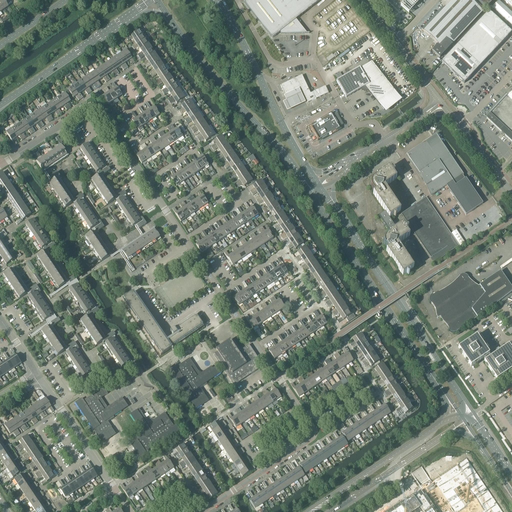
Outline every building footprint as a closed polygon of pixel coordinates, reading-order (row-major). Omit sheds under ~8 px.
[(0,0),(0,3),(1,5),(4,10),(8,7),(3,0),(0,0)] [(247,0),(244,3),(272,39),(280,32),(281,34),(280,34),(309,34),(306,34),(302,29),(300,26),(295,19),(298,17),(298,18),(320,0),(247,0)] [(400,0),(411,9),(420,0),(400,0)] [(432,50),(440,57),(482,12),(469,0),(452,0),(423,31),(437,45),(432,50)] [(476,0),(486,9),(494,0),(476,0)] [(511,14),(498,2),(492,8),(511,26),(511,14)] [(511,33),(489,12),(441,62),(464,84),(511,33)] [(134,41),(145,34),(141,29),(131,36),(126,39),(128,42),(133,39),(134,41)] [(145,34),(134,41),(136,43),(131,46),(133,48),(145,40),(148,38),(145,34)] [(145,40),(133,48),(134,50),(139,47),(140,50),(148,44),(145,40)] [(139,57),(151,49),(148,44),(140,50),(142,52),(137,55),(139,57)] [(146,59),(154,53),(151,49),(139,57),(140,59),(145,56),(146,59)] [(122,53),(127,62),(129,60),(132,65),(135,63),(132,59),(126,50),(122,53)] [(127,62),(122,53),(117,56),(126,69),(128,68),(125,63),(127,62)] [(145,66),(157,57),(154,53),(146,59),(148,61),(143,64),(145,66)] [(126,69),(117,56),(113,59),(118,68),(120,66),(123,71),(126,69)] [(152,68),(161,62),(157,57),(145,66),(146,68),(151,65),(152,68)] [(118,68),(113,59),(108,62),(117,75),(119,74),(116,70),(118,68)] [(161,62),(152,68),(154,70),(149,73),(151,75),(164,67),(166,65),(163,60),(161,62)] [(104,66),(109,74),(111,72),(114,77),(117,75),(108,62),(104,66)] [(384,110),(400,98),(372,62),(360,69),(359,68),(336,81),(346,98),(361,89),(362,91),(366,92),(368,90),(382,109),(384,110)] [(109,74),(104,66),(99,69),(108,81),(110,80),(107,76),(109,74)] [(164,67),(151,75),(152,78),(157,74),(158,77),(167,71),(164,67)] [(108,81),(99,69),(95,72),(100,80),(103,78),(106,83),(108,81)] [(167,71),(158,77),(160,79),(156,82),(157,84),(170,76),(167,71)] [(100,80),(95,72),(90,75),(99,88),(101,86),(98,82),(100,80)] [(99,88),(90,75),(86,78),(91,86),(93,85),(96,89),(99,88)] [(170,76),(157,84),(158,86),(163,83),(164,86),(173,80),(170,76)] [(302,76),(295,79),(280,86),(284,93),(284,94),(285,96),(296,91),(297,91),(301,89),(308,103),(321,97),(328,94),(325,87),(317,91),(312,93),(313,93),(310,94),(302,76)] [(91,86),(86,78),(81,81),(90,94),(92,92),(89,88),(91,86)] [(173,80),(164,86),(166,88),(162,91),(163,93),(176,85),(173,80)] [(90,94),(81,81),(77,84),(82,92),(84,91),(87,95),(90,94)] [(82,92),(75,82),(71,85),(72,87),(81,100),(83,98),(80,94),(82,92)] [(112,90),(117,99),(122,96),(116,87),(113,83),(111,84),(114,89),(112,90)] [(176,85),(163,93),(164,95),(169,92),(170,95),(179,89),(176,85)] [(81,100),(72,87),(67,90),(73,98),(75,97),(78,101),(81,100)] [(117,99),(112,90),(109,92),(106,88),(104,89),(113,102),(117,99)] [(113,102),(104,89),(102,90),(105,95),(103,97),(108,105),(113,102)] [(179,89),(170,95),(172,97),(168,100),(169,102),(182,93),(179,89)] [(60,97),(69,109),(71,108),(68,104),(70,102),(65,93),(60,97)] [(182,93),(169,102),(170,104),(175,101),(177,104),(179,102),(180,104),(186,100),(185,98),(182,93)] [(108,105),(103,97),(100,98),(97,94),(95,95),(98,100),(104,108),(108,105)] [(511,101),(507,96),(490,114),(511,134),(511,101)] [(69,109),(60,97),(56,100),(61,108),(64,106),(67,111),(69,109)] [(61,108),(56,100),(51,103),(60,115),(62,114),(59,110),(61,108)] [(186,100),(180,104),(181,106),(183,108),(178,111),(180,113),(193,105),(190,100),(187,102),(186,100)] [(60,115),(51,103),(47,106),(52,114),(55,112),(58,117),(60,115)] [(46,104),(41,107),(42,109),(51,121),(53,120),(50,116),(52,114),(47,106),(46,104)] [(193,105),(180,113),(181,115),(186,112),(187,115),(196,109),(193,105)] [(149,106),(147,107),(149,110),(150,109),(156,118),(159,115),(154,107),(151,109),(149,106)] [(51,121),(42,109),(38,112),(43,120),(46,118),(49,123),(51,121)] [(147,112),(152,120),(156,118),(150,109),(149,110),(147,112)] [(186,122),(199,114),(196,109),(187,115),(189,117),(184,120),(186,122)] [(142,110),(140,112),(142,115),(140,116),(145,125),(149,122),(143,114),(144,113),(142,110)] [(43,120),(38,112),(33,115),(42,128),(44,126),(41,122),(43,120)] [(152,120),(147,112),(144,113),(143,114),(149,122),(152,120)] [(199,114),(186,122),(187,124),(192,121),(193,124),(202,118),(199,114)] [(321,122),(314,125),(317,130),(320,136),(337,126),(337,125),(342,122),(337,114),(332,116),(331,115),(329,116),(330,117),(323,120),(321,121),(321,122)] [(511,134),(490,114),(486,118),(511,142),(511,134)] [(42,128),(33,115),(29,118),(34,126),(37,124),(40,129),(42,128)] [(135,115),(133,116),(135,119),(136,119),(142,127),(145,125),(140,116),(137,118),(135,115)] [(24,121),(33,134),(35,132),(32,128),(34,126),(29,118),(24,121)] [(192,131),(205,123),(202,118),(193,124),(195,126),(191,129),(192,131)] [(135,119),(132,121),(138,130),(142,127),(136,119),(135,119)] [(33,134),(24,121),(20,124),(26,132),(28,131),(31,135),(33,134)] [(200,133),(208,127),(205,123),(192,131),(193,133),(198,130),(200,133)] [(15,127),(24,140),(26,138),(23,134),(26,132),(20,124),(15,127)] [(169,127),(178,140),(185,135),(180,128),(178,130),(177,128),(174,130),(171,126),(169,127)] [(24,140),(15,127),(11,130),(17,138),(19,137),(22,141),(24,140)] [(168,134),(173,143),(178,140),(169,127),(167,128),(170,133),(168,134)] [(198,140),(211,132),(208,127),(200,133),(201,135),(197,138),(198,140)] [(17,138),(11,130),(6,133),(12,141),(15,146),(17,144),(14,140),(17,138)] [(173,143),(168,134),(165,136),(162,132),(160,133),(169,146),(173,143)] [(211,132),(198,140),(200,143),(204,140),(206,142),(211,138),(212,140),(218,136),(217,134),(214,136),(211,132)] [(159,141),(164,149),(169,146),(160,133),(158,135),(161,139),(159,141)] [(411,152),(407,155),(421,172),(420,174),(433,194),(432,195),(433,196),(446,186),(466,216),(483,204),(466,179),(464,180),(462,176),(463,175),(436,135),(415,149),(417,151),(412,154),(411,152)] [(212,149),(225,140),(222,136),(213,142),(215,144),(211,147),(212,149)] [(42,171),(67,155),(65,152),(67,151),(57,137),(55,138),(61,147),(37,163),(42,171)] [(164,149),(159,141),(156,142),(153,138),(151,139),(160,152),(164,149)] [(160,152),(151,139),(149,141),(152,145),(150,147),(155,155),(160,152)] [(225,140),(212,149),(213,151),(218,148),(219,151),(228,145),(225,140)] [(104,168),(88,144),(80,149),(96,173),(104,168)] [(155,155),(150,147),(147,148),(144,144),(142,145),(151,158),(155,155)] [(151,158),(142,145),(140,147),(143,151),(141,153),(146,161),(151,158)] [(218,158),(231,150),(228,145),(219,151),(221,153),(217,156),(218,158)] [(146,161),(141,153),(138,154),(135,150),(133,151),(136,156),(142,164),(146,161)] [(231,150),(218,158),(220,160),(224,157),(226,160),(234,154),(231,150)] [(234,154),(226,160),(227,162),(223,165),(224,167),(237,159),(234,154)] [(199,160),(204,168),(208,165),(202,157),(199,160)] [(194,158),(192,159),(194,162),(192,164),(197,173),(201,170),(195,162),(196,161),(194,158)] [(237,159),(224,167),(226,169),(230,166),(232,169),(240,163),(237,159)] [(204,168),(199,160),(196,161),(195,162),(201,170),(204,168)] [(187,163),(185,164),(187,167),(188,167),(194,175),(197,173),(192,164),(189,166),(187,163)] [(230,176),(243,168),(240,163),(232,169),(233,171),(229,174),(230,176)] [(103,175),(110,170),(108,167),(100,172),(103,175)] [(185,169),(190,177),(194,175),(188,167),(187,167),(185,169)] [(178,174),(183,182),(187,180),(181,171),(182,171),(180,168),(178,169),(180,172),(178,174)] [(243,168),(230,176),(232,178),(236,175),(238,178),(246,172),(243,168)] [(379,217),(390,233),(390,235),(387,237),(386,238),(385,239),(384,240),(384,241),(384,243),(384,244),(384,245),(384,246),(385,247),(387,250),(386,251),(402,276),(406,273),(407,275),(408,275),(409,274),(410,273),(409,271),(413,268),(398,245),(398,244),(409,236),(408,234),(410,232),(407,228),(406,228),(405,229),(402,225),(396,229),(389,219),(393,216),(394,217),(395,218),(396,217),(397,216),(396,214),(400,211),(385,188),(385,187),(396,179),(393,174),(394,174),(395,172),(394,171),(393,171),(392,172),(389,168),(376,176),(377,178),(374,180),(372,182),(371,185),(371,188),(372,190),(374,193),(373,194),(385,212),(379,217)] [(190,177),(185,169),(182,171),(181,171),(187,180),(190,177)] [(58,176),(58,177),(61,181),(62,181),(63,181),(57,172),(49,177),(52,180),(58,176)] [(173,172),(171,174),(173,177),(174,176),(180,184),(183,182),(178,174),(175,175),(173,172)] [(246,172),(238,178),(239,180),(235,183),(236,185),(249,177),(246,172)] [(91,181),(108,205),(116,199),(99,175),(91,181)] [(173,177),(171,178),(176,187),(180,184),(174,176),(173,177)] [(249,177),(236,185),(238,187),(242,184),(244,187),(252,181),(249,177)] [(65,208),(74,203),(57,178),(49,184),(65,208)] [(0,187),(1,189),(10,183),(7,180),(0,184),(0,187)] [(251,194),(264,185),(261,181),(253,186),(254,189),(250,192),(251,194)] [(0,194),(1,195),(4,193),(4,192),(12,187),(10,183),(1,189),(3,192),(0,194)] [(264,185),(251,194),(253,196),(257,193),(259,195),(267,190),(264,185)] [(6,196),(14,190),(12,187),(4,192),(4,193),(6,196)] [(5,201),(6,202),(9,200),(8,200),(17,194),(14,190),(6,196),(8,199),(5,201)] [(257,203),(270,194),(267,190),(259,195),(260,198),(256,201),(257,203)] [(198,199),(203,207),(208,204),(199,191),(197,193),(200,197),(198,199)] [(124,192),(117,197),(119,200),(126,195),(124,192)] [(11,203),(19,197),(17,194),(8,200),(9,200),(11,203)] [(76,203),(83,198),(84,198),(82,194),(74,199),(76,203)] [(265,204),(273,199),(270,194),(257,203),(259,205),(263,202),(265,204)] [(203,207),(198,199),(195,200),(192,196),(190,197),(199,210),(203,207)] [(10,208),(11,210),(14,208),(13,207),(22,201),(19,197),(11,203),(13,206),(10,208)] [(189,205),(194,213),(199,210),(190,197),(188,199),(191,203),(189,205)] [(116,203),(132,228),(141,222),(124,198),(116,203)] [(263,212),(276,203),(273,199),(265,204),(266,207),(262,210),(263,212)] [(16,210),(24,205),(22,201),(13,207),(14,208),(16,210)] [(90,231),(92,230),(98,225),(82,201),(74,206),(90,231)] [(194,213),(189,205),(186,206),(183,202),(181,203),(190,216),(194,213)] [(190,216),(181,203),(179,205),(182,209),(180,211),(185,219),(190,216)] [(271,213),(279,208),(276,203),(263,212),(265,214),(269,211),(271,213)] [(14,215),(15,217),(18,215),(18,214),(26,208),(24,205),(16,210),(17,213),(14,215)] [(254,218),(259,214),(253,205),(251,206),(252,207),(249,209),(248,210),(254,218)] [(245,212),(251,220),(254,218),(248,210),(249,209),(247,206),(246,207),(247,209),(246,210),(247,211),(245,212)] [(20,217),(29,212),(26,208),(18,214),(18,215),(20,217)] [(185,219),(180,211),(177,212),(174,208),(172,209),(175,214),(181,222),(185,219)] [(269,221),(282,212),(279,208),(271,213),(272,216),(268,219),(269,221)] [(240,211),(239,212),(241,215),(241,214),(247,223),(249,225),(252,223),(251,220),(245,212),(242,214),(240,211)] [(29,212),(20,217),(23,221),(31,215),(29,212)] [(277,222),(285,217),(282,212),(269,221),(271,223),(275,220),(277,222)] [(238,217),(244,225),(247,223),(241,214),(241,215),(240,215),(238,217)] [(140,218),(143,222),(137,226),(139,230),(146,225),(140,216),(139,217),(140,218)] [(233,216),(232,217),(234,220),(231,221),(237,230),(240,228),(240,227),(235,219),(235,218),(233,216)] [(244,225),(238,217),(235,218),(235,219),(240,227),(244,225)] [(285,217),(277,222),(279,225),(274,228),(276,230),(288,221),(285,217)] [(25,225),(42,250),(50,244),(34,220),(25,225)] [(227,220),(225,221),(227,224),(233,232),(237,230),(231,221),(228,223),(227,220)] [(288,221),(276,230),(277,232),(281,229),(283,231),(291,226),(288,221)] [(102,224),(101,225),(94,229),(97,233),(104,228),(102,224)] [(224,226),(230,235),(233,232),(227,224),(224,226)] [(217,231),(223,239),(226,237),(220,229),(221,228),(219,225),(218,226),(219,229),(217,231)] [(230,235),(224,226),(221,228),(220,229),(226,237),(230,235)] [(282,239),(294,230),(291,226),(283,231),(285,234),(280,237),(282,239)] [(260,229),(268,242),(273,238),(268,230),(265,232),(262,227),(260,229)] [(223,239),(217,231),(214,233),(212,229),(210,230),(212,233),(213,232),(219,242),(223,239)] [(258,236),(264,245),(268,242),(260,229),(258,230),(261,235),(258,236)] [(122,252),(126,259),(127,260),(160,238),(154,230),(122,252)] [(289,240),(297,235),(294,230),(282,239),(283,241),(287,238),(289,240)] [(456,230),(452,233),(460,246),(465,243),(456,230)] [(110,256),(93,232),(85,238),(102,262),(110,256)] [(210,236),(216,244),(219,242),(213,232),(212,233),(212,234),(210,236)] [(251,235),(260,248),(264,245),(258,236),(256,238),(253,233),(251,235)] [(203,240),(209,249),(212,246),(206,238),(207,237),(205,235),(204,236),(206,239),(203,240)] [(260,248),(251,235),(249,236),(252,241),(249,242),(255,251),(260,248)] [(288,248),(300,239),(297,235),(289,240),(291,243),(286,246),(288,248)] [(216,244),(210,236),(207,237),(206,238),(212,246),(216,244)] [(209,249),(203,240),(200,242),(198,239),(197,240),(199,243),(200,243),(205,251),(209,249)] [(300,239),(288,248),(289,250),(293,247),(295,250),(304,244),(300,239)] [(255,251),(249,242),(247,244),(244,240),(242,241),(251,254),(255,251)] [(251,254),(242,241),(240,242),(243,247),(240,248),(246,257),(251,254)] [(9,244),(7,242),(4,244),(5,245),(0,248),(0,253),(7,249),(6,246),(9,244)] [(201,253),(205,251),(200,243),(199,243),(196,245),(201,253)] [(46,248),(47,250),(48,252),(56,247),(54,244),(46,248)] [(233,247),(242,260),(246,257),(240,248),(238,250),(235,246),(233,247)] [(242,260),(233,247),(231,248),(234,253),(231,254),(233,256),(237,263),(242,260)] [(295,258),(296,261),(309,252),(306,247),(297,253),(299,255),(295,258)] [(7,249),(0,253),(0,255),(1,258),(10,252),(9,251),(7,249)] [(13,251),(12,249),(9,251),(10,252),(1,258),(4,262),(12,256),(10,253),(13,251)] [(67,284),(48,256),(45,251),(37,257),(58,289),(67,284)] [(145,263),(154,256),(155,256),(152,251),(142,258),(145,263)] [(226,252),(224,253),(227,258),(228,260),(227,261),(230,267),(232,266),(237,263),(233,256),(231,254),(229,256),(226,252)] [(304,262),(312,256),(309,252),(296,261),(298,263),(302,260),(304,262)] [(12,256),(4,262),(6,265),(15,260),(12,256)] [(302,270),(315,261),(312,256),(304,262),(305,264),(301,267),(302,270)] [(310,271),(318,265),(315,261),(302,270),(304,272),(308,269),(310,271)] [(29,262),(26,264),(32,273),(36,271),(29,262)] [(282,265),(278,268),(281,272),(284,276),(288,273),(282,265)] [(308,279),(321,270),(318,265),(310,271),(311,273),(307,276),(308,279)] [(274,270),(271,272),(273,275),(277,281),(280,278),(275,270),(276,269),(274,266),(273,267),(272,268),(274,270)] [(278,268),(276,269),(275,270),(280,278),(284,276),(281,272),(278,268)] [(28,294),(11,269),(3,275),(19,299),(28,294)] [(316,280),(324,274),(321,270),(308,279),(310,281),(314,278),(316,280)] [(267,271),(265,272),(267,275),(268,275),(273,283),(275,285),(278,282),(277,281),(273,275),(271,272),(269,274),(267,271)] [(455,333),(456,332),(494,307),(511,292),(511,289),(500,272),(479,286),(478,286),(476,285),(474,284),(472,282),(471,281),(470,280),(469,279),(468,278),(468,277),(467,277),(467,276),(466,275),(465,275),(464,275),(463,275),(462,275),(461,275),(460,275),(460,276),(459,276),(458,277),(456,280),(454,282),(453,283),(452,284),(450,285),(448,287),(447,288),(444,289),(443,290),(440,291),(438,292),(437,293),(434,294),(432,295),(431,295),(430,296),(430,297),(429,297),(429,298),(429,299),(429,300),(429,301),(429,302),(430,302),(430,303),(432,305),(433,306),(434,308),(435,309),(435,311),(436,313),(436,315),(436,317),(437,319),(440,317),(441,319),(441,320),(442,322),(445,325),(447,326),(448,328),(448,330),(449,330),(449,331),(450,332),(451,332),(451,333),(452,333),(453,333),(454,333),(455,333)] [(324,274),(316,280),(317,282),(313,285),(314,287),(327,279),(324,274)] [(67,280),(69,282),(70,284),(77,279),(75,275),(67,280)] [(267,275),(264,277),(267,282),(270,285),(273,283),(268,275),(267,275)] [(260,276),(258,277),(260,280),(257,282),(259,285),(263,290),(266,288),(261,279),(262,279),(260,276)] [(264,277),(262,279),(261,279),(266,288),(270,285),(267,282),(264,277)] [(322,289),(330,283),(327,279),(314,287),(316,290),(320,287),(322,289)] [(253,281),(251,282),(253,285),(254,284),(259,292),(263,290),(259,285),(257,282),(255,283),(253,281)] [(320,297),(333,288),(330,283),(322,289),(323,291),(319,294),(320,297)] [(254,284),(253,285),(250,286),(252,290),(256,295),(259,292),(254,284)] [(77,285),(69,290),(85,315),(94,309),(77,285)] [(246,285),(244,286),(246,289),(243,291),(245,294),(249,300),(252,297),(247,289),(248,288),(246,285)] [(30,294),(38,289),(36,286),(28,291),(30,294)] [(250,286),(248,288),(247,289),(252,297),(256,295),(252,290),(250,286)] [(328,298),(336,292),(333,288),(320,297),(322,299),(326,296),(328,298)] [(239,290),(237,291),(239,294),(240,293),(245,302),(249,300),(245,294),(243,291),(241,293),(240,291),(239,290)] [(28,297),(44,322),(52,316),(36,292),(28,297)] [(122,300),(161,356),(204,327),(195,315),(170,332),(173,336),(167,340),(134,292),(122,300)] [(326,305),(339,297),(336,292),(328,298),(329,300),(325,303),(326,305)] [(242,304),(245,302),(240,293),(239,294),(236,296),(240,302),(242,304)] [(240,305),(242,304),(240,302),(236,296),(233,298),(238,306),(240,305)] [(271,298),(280,311),(285,308),(279,300),(276,302),(273,297),(271,298)] [(339,297),(326,305),(328,308),(332,305),(334,307),(342,301),(339,297)] [(280,311),(271,298),(269,300),(272,304),(270,306),(275,314),(280,311)] [(332,314),(345,306),(342,301),(334,307),(336,309),(331,312),(332,314)] [(275,314),(270,306),(268,308),(264,303),(262,305),(271,317),(275,314)] [(271,317),(262,305),(260,306),(263,311),(261,312),(267,320),(271,317)] [(345,306),(332,314),(334,317),(338,314),(340,316),(348,310),(345,306)] [(92,317),(99,312),(97,308),(90,313),(92,317)] [(267,320),(261,312),(259,314),(256,309),(253,311),(262,323),(267,320)] [(348,310),(340,316),(342,318),(337,321),(339,324),(343,321),(346,324),(355,318),(353,314),(351,315),(348,310)] [(252,318),(258,327),(262,323),(253,311),(251,312),(254,317),(252,318)] [(80,322),(97,346),(100,344),(101,345),(106,342),(88,315),(84,318),(84,319),(80,322)] [(258,327),(252,318),(250,320),(247,315),(244,317),(247,321),(253,330),(258,327)] [(318,315),(315,316),(317,319),(318,319),(323,327),(327,324),(326,323),(329,321),(326,316),(323,318),(321,316),(320,317),(318,315)] [(53,327),(53,326),(60,322),(58,319),(51,324),(53,327)] [(320,329),(323,327),(318,319),(317,319),(314,321),(320,329)] [(310,320),(308,321),(310,324),(307,326),(309,329),(313,334),(316,332),(311,323),(312,322),(310,320)] [(316,332),(320,329),(314,321),(312,322),(311,323),(316,332)] [(303,324),(301,326),(303,328),(304,328),(309,336),(313,334),(309,329),(307,326),(305,327),(303,324)] [(41,332),(58,356),(66,351),(50,326),(41,332)] [(306,339),(309,336),(304,328),(303,328),(300,330),(301,332),(306,339)] [(296,329),(294,331),(296,333),(293,335),(294,336),(299,343),(302,341),(297,333),(298,332),(296,329)] [(302,341),(306,339),(301,332),(300,330),(298,332),(297,333),(302,341)] [(115,336),(113,332),(106,337),(108,341),(115,336)] [(289,334),(287,335),(289,338),(290,338),(295,346),(299,343),(294,336),(293,335),(291,337),(289,334)] [(352,347),(364,339),(361,334),(353,339),(355,342),(350,345),(352,347)] [(458,349),(470,367),(489,355),(476,336),(458,349)] [(292,348),(295,346),(290,338),(289,338),(286,340),(288,344),(292,348)] [(122,368),(130,363),(113,339),(105,344),(122,368)] [(282,339),(280,340),(282,343),(279,344),(282,349),(285,353),(288,351),(283,342),(284,341),(282,339)] [(359,349),(367,343),(364,339),(352,347),(353,349),(358,346),(359,349)] [(217,352),(213,355),(231,382),(232,382),(234,385),(234,386),(239,383),(237,381),(240,380),(250,373),(251,374),(258,370),(256,366),(261,363),(249,345),(240,351),(234,341),(231,342),(230,340),(229,341),(216,350),(217,352)] [(288,351),(292,348),(288,344),(286,340),(284,341),(283,342),(288,351)] [(69,351),(76,346),(74,343),(67,348),(69,351)] [(275,343),(273,345),(275,347),(276,347),(281,355),(283,357),(286,355),(285,353),(282,349),(279,344),(277,346),(275,343)] [(367,343),(359,349),(361,351),(356,354),(358,356),(370,348),(367,343)] [(511,350),(508,345),(484,361),(496,380),(511,369),(511,350)] [(275,347),(272,349),(275,354),(278,357),(281,355),(276,347),(275,347)] [(343,356),(349,364),(353,361),(348,353),(345,348),(342,350),(345,354),(343,356)] [(370,348),(358,356),(359,358),(364,355),(365,358),(373,352),(370,348)] [(74,349),(66,354),(82,378),(91,373),(74,349)] [(269,351),(274,360),(278,357),(275,354),(272,349),(269,351)] [(364,365),(376,356),(373,352),(365,358),(367,360),(362,363),(364,365)] [(349,364),(343,356),(341,358),(338,353),(336,355),(344,367),(349,364)] [(344,367),(336,355),(333,356),(336,360),(334,362),(340,370),(344,367)] [(12,358),(17,366),(21,364),(15,356),(12,358)] [(376,356),(364,365),(365,367),(370,364),(371,367),(380,361),(376,356)] [(7,357),(5,358),(7,361),(8,360),(14,369),(17,366),(12,358),(9,360),(7,357)] [(221,373),(216,367),(213,369),(211,367),(198,375),(197,373),(199,372),(194,365),(192,366),(188,360),(190,359),(189,358),(182,363),(185,366),(183,368),(182,367),(177,370),(174,365),(168,370),(186,396),(186,397),(188,396),(191,400),(189,401),(195,410),(208,401),(202,392),(200,389),(207,384),(206,383),(220,373),(220,374),(221,373)] [(340,370),(334,362),(332,364),(329,359),(327,361),(335,373),(340,370)] [(5,363),(10,371),(14,369),(8,360),(7,361),(5,363)] [(0,361),(0,365),(0,366),(1,365),(7,373),(10,371),(5,363),(2,364),(0,361)] [(335,373),(327,361),(324,362),(327,366),(325,368),(331,376),(335,373)] [(373,377),(386,368),(383,364),(374,369),(376,372),(372,375),(373,377)] [(331,376),(325,368),(323,370),(320,365),(317,367),(326,380),(331,376)] [(326,380),(317,367),(315,368),(318,373),(316,374),(322,383),(326,380)] [(381,378),(389,373),(386,368),(373,377),(375,379),(379,376),(381,378)] [(322,383),(316,374),(314,376),(311,371),(308,373),(317,386),(322,383)] [(307,380),(313,389),(317,386),(308,373),(306,374),(309,379),(307,380)] [(389,373),(381,378),(382,381),(378,384),(379,386),(392,377),(389,373)] [(392,377),(379,386),(378,386),(380,389),(386,386),(387,387),(395,382),(397,380),(394,376),(392,377)] [(313,389),(307,380),(305,382),(302,377),(299,379),(308,392),(313,389)] [(308,392),(299,379),(297,380),(300,385),(298,386),(304,395),(308,392)] [(385,395),(398,386),(395,382),(387,387),(388,390),(384,393),(385,395)] [(304,395),(298,386),(296,388),(293,383),(290,385),(293,389),(299,398),(304,395)] [(271,393),(276,401),(281,398),(275,390),(272,385),(270,387),(273,391),(271,393)] [(398,386),(385,395),(387,397),(391,394),(393,396),(401,391),(398,386)] [(263,391),(272,404),(276,401),(271,393),(268,394),(265,390),(263,391)] [(262,399),(267,407),(272,404),(263,391),(261,393),(264,397),(262,399)] [(391,404),(404,395),(401,391),(393,396),(394,399),(390,402),(391,404)] [(95,433),(102,443),(102,444),(102,443),(115,434),(115,435),(116,435),(110,426),(109,426),(107,423),(114,418),(113,416),(127,407),(128,407),(123,400),(120,402),(118,400),(105,409),(104,407),(106,406),(101,399),(99,400),(95,394),(97,392),(90,397),(92,400),(90,401),(90,400),(85,403),(82,399),(75,403),(75,404),(76,403),(93,430),(93,431),(94,430),(95,433)] [(399,405),(407,400),(404,395),(391,404),(393,406),(397,403),(399,405)] [(254,397),(263,410),(267,407),(262,399),(259,400),(256,396),(254,397)] [(263,410),(254,397),(252,399),(255,403),(253,405),(258,413),(263,410)] [(41,402),(46,410),(49,408),(52,413),(54,411),(45,398),(41,402)] [(407,400),(399,405),(400,408),(396,411),(397,413),(410,404),(407,400)] [(46,410),(41,402),(36,405),(45,417),(47,416),(44,412),(46,410)] [(245,403),(254,416),(258,413),(253,405),(250,406),(247,402),(245,403)] [(244,411),(249,419),(254,416),(245,403),(243,405),(246,409),(244,411)] [(397,413),(396,414),(398,416),(402,414),(402,413),(403,412),(405,415),(415,408),(412,403),(410,404),(397,413)] [(380,404),(378,405),(380,408),(381,407),(387,416),(390,413),(385,405),(382,407),(380,404)] [(45,417),(36,405),(32,408),(37,416),(40,414),(43,419),(45,417)] [(378,410),(383,418),(387,416),(381,407),(380,408),(378,410)] [(37,416),(32,408),(27,411),(36,423),(38,422),(35,418),(37,416)] [(249,419),(244,411),(241,412),(238,408),(236,409),(245,422),(249,419)] [(245,422),(236,409),(234,411),(237,415),(235,417),(240,425),(245,422)] [(373,409),(371,410),(373,413),(374,412),(380,421),(383,418),(378,410),(375,412),(373,409)] [(140,459),(149,453),(148,451),(152,448),(153,450),(153,449),(180,431),(180,432),(176,425),(171,428),(168,423),(167,424),(166,422),(169,420),(165,413),(164,413),(165,415),(159,419),(158,417),(151,422),(152,424),(150,425),(141,412),(139,414),(137,410),(130,415),(131,415),(140,429),(139,430),(143,437),(140,439),(131,445),(131,446),(131,445),(140,458),(140,459)] [(23,414),(28,422),(31,420),(34,425),(36,423),(27,411),(23,414)] [(370,415),(376,423),(380,421),(374,412),(373,413),(370,415)] [(366,413),(364,414),(366,417),(367,417),(373,425),(376,423),(370,415),(368,416),(366,413)] [(28,422),(23,414),(18,417),(27,430),(29,428),(26,424),(28,422)] [(240,425),(235,417),(232,419),(229,414),(227,415),(230,420),(236,428),(240,425)] [(14,420),(19,428),(21,427),(24,431),(27,430),(18,417),(14,420)] [(363,419),(369,428),(373,425),(367,417),(366,417),(363,419)] [(359,418),(357,419),(359,422),(360,422),(365,430),(369,428),(363,419),(361,421),(359,418)] [(9,423),(18,436),(20,434),(17,430),(19,428),(14,420),(9,423)] [(212,432),(225,424),(223,422),(219,425),(217,422),(209,428),(212,432)] [(356,424),(362,432),(365,430),(360,422),(359,422),(356,424)] [(18,436),(9,423),(4,426),(10,434),(13,433),(16,437),(18,436)] [(352,423),(350,424),(352,427),(353,426),(358,435),(362,432),(356,424),(354,426),(352,423)] [(215,437),(223,431),(222,429),(226,426),(225,424),(212,432),(215,437)] [(349,429),(355,437),(358,435),(353,426),(352,427),(349,429)] [(345,427),(343,429),(345,432),(346,431),(351,440),(355,437),(349,429),(347,430),(345,427)] [(218,441),(231,433),(229,431),(225,433),(223,431),(215,437),(218,441)] [(348,442),(351,440),(346,431),(345,432),(342,434),(348,442)] [(231,433),(218,441),(221,446),(229,440),(228,438),(232,435),(231,433)] [(18,449),(31,441),(28,436),(19,441),(21,444),(16,447),(18,449)] [(337,436),(335,437),(337,440),(338,439),(344,448),(348,445),(342,437),(339,439),(337,436)] [(335,442),(340,450),(344,448),(338,439),(337,440),(335,442)] [(224,450),(237,442),(235,440),(231,442),(229,440),(221,446),(224,450)] [(330,440),(328,442),(330,445),(331,444),(337,452),(340,450),(335,442),(332,443),(330,440)] [(25,451),(34,445),(31,441),(18,449),(19,451),(24,448),(25,451)] [(227,455),(235,449),(234,447),(238,444),(237,442),(224,450),(227,455)] [(174,458),(187,449),(184,444),(176,450),(177,452),(173,455),(174,458)] [(328,446),(333,455),(337,452),(331,444),(330,445),(328,446)] [(0,453),(10,447),(9,445),(4,448),(3,445),(0,447),(0,453)] [(24,458),(37,450),(34,445),(25,451),(27,453),(22,456),(24,458)] [(323,445),(321,446),(323,449),(324,449),(330,457),(333,455),(328,446),(325,448),(323,445)] [(0,459),(1,460),(9,454),(7,452),(12,449),(10,447),(0,453),(0,459)] [(182,459),(190,453),(187,449),(174,458),(176,460),(180,457),(182,459)] [(230,459),(243,451),(241,449),(237,452),(235,449),(227,455),(230,459)] [(321,451),(326,459),(330,457),(324,449),(323,449),(321,451)] [(37,450),(24,458),(25,460),(30,457),(31,460),(40,454),(37,450)] [(316,450),(314,451),(316,454),(317,453),(323,462),(326,459),(321,451),(318,453),(316,450)] [(233,464),(241,458),(240,456),(244,453),(243,451),(230,459),(233,464)] [(180,467),(193,458),(190,453),(182,459),(183,461),(179,464),(180,467)] [(314,456),(319,464),(323,462),(317,453),(316,454),(314,456)] [(9,454),(1,460),(4,464),(16,456),(15,454),(11,457),(9,454)] [(30,467),(43,459),(40,454),(31,460),(33,462),(29,465),(30,467)] [(309,454),(307,456),(309,459),(310,458),(316,467),(319,464),(314,456),(311,457),(309,454)] [(163,463),(169,471),(174,468),(168,460),(165,455),(163,457),(166,461),(163,463)] [(7,469),(15,463),(13,461),(18,458),(16,456),(4,464),(7,469)] [(504,511),(467,457),(384,511),(504,511)] [(193,458),(180,467),(182,469),(186,466),(188,468),(196,462),(193,458)] [(236,469),(249,460),(247,458),(243,460),(241,458),(233,464),(236,469)] [(307,461),(312,469),(316,467),(310,458),(309,459),(307,461)] [(38,469),(46,463),(43,459),(30,467),(31,469),(36,466),(38,469)] [(312,469),(307,461),(304,462),(302,459),(300,460),(302,463),(303,463),(309,471),(312,469)] [(169,471),(163,463),(161,465),(158,460),(156,462),(165,474),(169,471)] [(239,473),(247,467),(246,465),(250,462),(249,460),(236,469),(239,473)] [(88,471),(94,479),(97,477),(92,468),(88,462),(86,463),(90,469),(88,471)] [(155,469),(160,477),(165,474),(156,462),(154,463),(157,468),(155,469)] [(186,476),(199,467),(196,462),(188,468),(189,470),(185,473),(186,476)] [(10,473),(23,465),(21,463),(16,466),(15,463),(7,469),(10,473)] [(36,476),(49,468),(46,463),(38,469),(39,471),(35,474),(36,476)] [(305,474),(309,471),(303,463),(302,463),(300,465),(305,474)] [(23,465),(10,473),(13,478),(21,472),(19,470),(24,467),(23,465)] [(160,477),(155,469),(152,471),(149,466),(147,468),(156,480),(160,477)] [(294,466),(292,468),(294,471),(295,470),(301,478),(304,476),(298,468),(296,469),(294,466)] [(194,477),(202,471),(199,467),(186,476),(188,478),(192,475),(194,477)] [(247,467),(239,473),(242,477),(251,472),(255,469),(253,467),(249,469),(247,467)] [(44,478),(52,472),(49,468),(36,476),(38,478),(42,475),(44,478)] [(156,480),(147,468),(145,469),(148,474),(145,475),(151,484),(156,480)] [(83,469),(82,471),(84,474),(85,473),(90,481),(94,479),(88,471),(85,472),(83,469)] [(291,472),(297,481),(301,478),(295,470),(294,471),(291,472)] [(202,471),(194,477),(196,480),(191,483),(193,485),(205,476),(202,471)] [(287,471),(285,472),(287,475),(288,475),(294,483),(297,481),(291,472),(289,474),(287,471)] [(52,472),(44,478),(45,480),(41,483),(42,485),(55,477),(52,472)] [(138,474),(147,487),(151,484),(145,475),(143,477),(140,472),(138,474)] [(81,475),(87,484),(90,481),(85,473),(84,474),(81,475)] [(17,484),(30,476),(28,474),(24,477),(22,474),(14,480),(17,484)] [(76,474),(75,475),(77,478),(83,486),(87,484),(81,475),(78,477),(76,474)] [(147,487),(138,474),(136,475),(139,480),(136,481),(142,490),(147,487)] [(284,477),(290,485),(294,483),(288,475),(287,475),(284,477)] [(20,489),(28,483),(27,481),(31,478),(30,476),(17,484),(20,489)] [(200,486),(208,480),(205,476),(193,485),(194,487),(198,484),(200,486)] [(280,476),(278,477),(280,480),(281,479),(286,488),(290,485),(284,477),(282,479),(280,476)] [(74,480),(80,488),(83,486),(77,478),(74,480)] [(129,480),(138,493),(142,490),(136,481),(134,483),(131,478),(129,480)] [(69,479),(68,480),(70,483),(76,491),(80,488),(74,480),(71,482),(69,479)] [(277,482),(283,490),(286,488),(281,479),(280,480),(277,482)] [(127,487),(133,496),(138,493),(129,480),(127,481),(130,486),(127,487)] [(199,494),(211,485),(208,480),(200,486),(202,489),(197,492),(199,494)] [(273,481),(271,482),(273,485),(274,484),(279,493),(283,490),(277,482),(275,484),(273,481)] [(23,493),(36,485),(34,483),(30,486),(28,483),(20,489),(23,493)] [(67,485),(73,493),(76,491),(70,483),(67,485)] [(62,484),(61,485),(63,488),(63,487),(69,496),(73,493),(67,485),(64,487),(62,484)] [(133,496),(127,487),(125,489),(122,484),(120,486),(123,490),(128,499),(133,496)] [(270,487),(276,495),(279,493),(274,484),(273,485),(270,487)] [(36,485),(23,493),(26,498),(34,492),(33,490),(37,487),(36,485)] [(211,485),(199,494),(200,496),(204,493),(206,495),(214,489),(211,485)] [(266,485),(264,487),(266,490),(267,489),(272,497),(276,495),(270,487),(268,488),(266,485)] [(65,498),(69,496),(63,487),(63,488),(60,490),(65,498)] [(214,489),(206,495),(208,498),(203,501),(205,503),(218,494),(214,489)] [(263,491),(269,500),(272,497),(267,489),(266,490),(263,491)] [(259,490),(257,491),(259,494),(260,494),(265,502),(269,500),(263,491),(261,493),(259,490)] [(34,492),(26,498),(29,502),(42,494),(40,492),(36,495),(34,492)] [(32,507),(40,501),(39,499),(43,496),(42,494),(29,502),(32,507)] [(256,496),(262,504),(265,502),(260,494),(259,494),(256,496)] [(252,495),(250,496),(252,499),(253,498),(258,507),(262,504),(256,496),(254,498),(252,495)] [(400,511),(389,497),(367,511),(400,511)] [(255,509),(258,507),(253,498),(252,499),(249,501),(255,509)] [(35,511),(48,503),(47,501),(42,504),(40,501),(32,507),(35,511)] [(35,511),(43,511),(46,510),(45,508),(49,505),(48,503),(35,511)]
